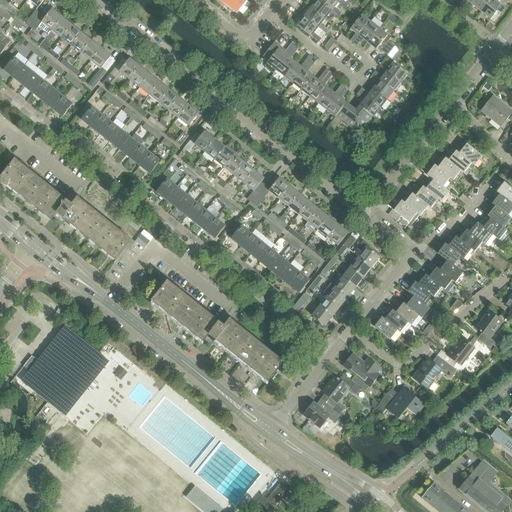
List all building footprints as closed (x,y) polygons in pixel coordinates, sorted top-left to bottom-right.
[(247,1),(245,0),(231,0),(227,6),(236,14),(238,11),(243,15),(251,5),(246,1),(247,1)] [(328,16),(331,11),(317,0),(311,8),(325,20),(332,26),(335,22),(328,16)] [(334,8),(338,3),(334,0),(317,0),(331,11),(332,11),(339,17),(342,13),(334,8)] [(342,0),(334,0),(338,3),(346,9),(349,5),(342,0)] [(474,0),(471,4),(480,11),(489,0),(474,0)] [(501,6),(493,0),(489,0),(480,11),(490,19),(497,11),(501,6)] [(17,11),(9,4),(6,8),(14,15),(17,11)] [(25,24),(30,28),(42,12),(38,8),(25,24)] [(321,25),(325,20),(311,8),(304,17),(318,28),(325,34),(328,31),(321,25)] [(47,16),(42,12),(30,28),(35,32),(42,23),(52,31),(62,18),(52,10),(47,16)] [(497,11),(490,19),(494,22),(500,14),(497,11)] [(14,20),(3,12),(1,15),(12,24),(14,20)] [(350,41),(354,43),(371,22),(362,15),(351,29),(356,33),(350,41)] [(314,33),(318,28),(304,17),(297,25),(319,42),(322,39),(314,33)] [(52,31),(62,38),(72,26),(62,18),(52,31)] [(14,20),(12,24),(19,30),(22,27),(14,20)] [(363,38),(368,42),(379,29),(371,22),(354,43),(357,46),(363,38)] [(62,38),(71,46),(82,33),(72,26),(62,38)] [(378,48),(388,56),(395,46),(385,38),(388,36),(379,29),(368,42),(362,50),(365,53),(371,45),(377,50),(378,48)] [(31,31),(27,36),(32,40),(37,35),(31,31)] [(71,46),(81,54),(91,41),(82,33),(71,46)] [(11,42),(1,35),(0,35),(0,54),(1,55),(11,42)] [(325,46),(329,50),(335,41),(331,38),(325,46)] [(81,54),(91,62),(101,49),(91,41),(81,54)] [(274,72),(276,70),(296,45),(293,42),(285,51),(274,42),(263,57),(269,61),(265,66),(266,69),(268,70),(269,71),(270,72),(272,73),(274,72)] [(26,47),(34,53),(37,50),(29,43),(26,47)] [(41,48),(49,54),(52,50),(44,44),(41,48)] [(299,48),(296,45),(276,70),(285,77),(296,62),(291,58),(299,48)] [(399,49),(395,46),(388,56),(392,59),(399,49)] [(111,57),(101,49),(91,62),(101,69),(88,85),(93,89),(107,72),(102,68),(111,57)] [(45,56),(37,50),(34,53),(42,60),(45,56)] [(60,57),(52,50),(49,54),(57,61),(60,57)] [(301,66),(296,62),(285,77),(293,84),(313,58),(309,56),(301,66)] [(4,70),(14,79),(24,66),(14,58),(4,70)] [(316,61),(313,58),(293,84),(301,90),(313,76),(308,72),(316,61)] [(45,62),(53,69),(56,65),(48,59),(45,62)] [(60,63),(68,70),(72,66),(64,59),(60,63)] [(120,72),(130,80),(140,67),(130,59),(120,71),(115,68),(102,84),(107,88),(120,72)] [(379,66),(386,72),(387,72),(401,83),(408,74),(394,63),(389,68),(382,63),(379,66)] [(64,71),(56,65),(53,69),(56,72),(61,75),(64,71)] [(14,79),(24,86),(34,73),(24,66),(14,79)] [(80,72),(72,66),(68,70),(77,76),(80,72)] [(130,80),(140,87),(150,75),(140,67),(130,80)] [(318,80),(313,76),(301,90),(310,97),(330,72),(326,69),(318,80)] [(376,70),(373,74),(394,92),(401,83),(387,72),(386,72),(383,76),(376,70)] [(333,74),(330,72),(310,97),(318,104),(330,89),(325,85),(330,78),(333,74)] [(24,86),(33,94),(44,81),(34,73),(24,86)] [(65,78),(73,84),(76,81),(68,74),(65,78)] [(377,83),(373,88),(388,100),(394,92),(373,74),(370,77),(377,83)] [(140,87),(149,95),(159,83),(150,75),(140,87)] [(33,94),(43,102),(53,89),(44,81),(33,94)] [(84,87),(76,81),(73,84),(81,91),(84,87)] [(149,95),(159,103),(169,90),(159,83),(149,95)] [(487,83),(483,88),(489,92),(492,87),(489,84),(487,83)] [(335,93),(330,89),(318,104),(327,110),(344,89),(341,87),(340,86),(335,93)] [(362,88),(359,91),(381,108),(388,100),(373,88),(369,93),(362,88)] [(43,102),(53,110),(63,97),(53,89),(43,102)] [(344,89),(327,110),(336,117),(336,116),(347,103),(341,99),(347,92),(344,89)] [(159,103),(169,111),(179,98),(169,90),(159,103)] [(81,91),(73,100),(78,104),(85,94),(81,91)] [(364,100),(360,105),(373,116),(372,116),(374,117),(381,108),(359,91),(356,95),(364,100)] [(103,96),(111,103),(114,99),(106,92),(103,96)] [(120,92),(117,96),(125,103),(129,99),(120,92)] [(73,105),(63,97),(53,110),(63,118),(73,105)] [(500,127),(511,112),(493,97),(481,111),(500,127)] [(169,111),(178,118),(188,106),(179,98),(169,111)] [(122,105),(114,99),(111,103),(119,109),(122,105)] [(129,105),(136,111),(140,107),(132,101),(129,105)] [(356,110),(347,103),(336,116),(352,129),(364,127),(372,116),(373,116),(360,105),(356,110)] [(198,114),(188,106),(178,118),(188,126),(198,114)] [(81,120),(91,128),(102,115),(92,107),(81,120)] [(148,114),(140,107),(136,111),(145,118),(148,114)] [(123,112),(131,118),(134,115),(126,108),(123,112)] [(91,128),(101,136),(111,123),(102,115),(91,128)] [(142,121),(134,115),(131,118),(139,125),(142,121)] [(148,120),(156,127),(159,123),(151,116),(148,120)] [(111,143),(121,131),(124,127),(119,123),(116,127),(111,123),(101,136),(111,143)] [(142,127),(151,134),(154,130),(145,123),(142,127)] [(168,129),(159,123),(156,127),(164,134),(168,129)] [(330,126),(327,129),(332,134),(335,130),(330,126)] [(162,137),(154,130),(151,134),(159,140),(162,137)] [(111,143),(121,151),(131,138),(121,131),(111,143)] [(181,146),(188,137),(183,132),(175,142),(181,146)] [(195,145),(205,153),(215,140),(205,132),(201,137),(196,133),(184,149),(189,153),(195,145)] [(121,151),(131,159),(141,146),(131,138),(121,151)] [(173,146),(165,139),(162,143),(170,150),(173,146)] [(205,153),(214,161),(225,148),(215,140),(205,153)] [(467,144),(460,154),(459,154),(472,164),(476,167),(483,157),(467,144)] [(131,159),(140,167),(150,154),(141,146),(131,159)] [(214,161),(224,168),(235,155),(225,148),(214,161)] [(464,174),(472,164),(459,154),(460,154),(457,151),(449,161),(461,171),(464,174)] [(160,162),(150,154),(140,167),(150,175),(160,162)] [(224,168),(234,176),(244,163),(235,155),(224,168)] [(454,180),(461,171),(449,161),(445,158),(438,168),(450,178),(454,180)] [(116,260),(132,241),(80,200),(75,206),(67,200),(67,201),(20,164),(20,163),(16,160),(0,179),(0,180),(51,221),(54,217),(62,223),(64,220),(116,260)] [(234,176),(244,184),(254,171),(244,163),(234,176)] [(179,169),(186,175),(189,171),(182,165),(179,169)] [(434,179),(434,180),(443,187),(450,178),(438,168),(435,165),(428,174),(434,179)] [(194,170),(202,176),(205,172),(200,169),(197,166),(194,170)] [(198,178),(189,171),(186,175),(195,182),(198,178)] [(264,179),(254,171),(244,184),(253,192),(247,200),(252,204),(260,194),(255,190),(264,179)] [(213,179),(205,172),(202,176),(210,183),(213,179)] [(269,192),(279,200),(290,187),(280,179),(269,192)] [(156,192),(166,200),(177,188),(166,180),(156,192)] [(449,192),(443,187),(434,180),(426,189),(439,200),(442,202),(449,192)] [(198,185),(206,191),(209,187),(201,181),(198,185)] [(213,186),(221,192),(225,188),(217,182),(213,186)] [(496,193),(499,195),(500,195),(511,204),(511,190),(504,183),(496,193)] [(218,194),(209,187),(206,191),(215,198),(218,194)] [(279,200),(289,207),(299,194),(290,187),(279,200)] [(431,209),(439,200),(426,189),(423,187),(415,196),(427,206),(431,209)] [(166,200),(176,208),(186,195),(177,188),(166,200)] [(232,194),(225,188),(221,192),(229,198),(232,194)] [(265,198),(260,194),(252,204),(257,208),(265,198)] [(289,207),(299,215),(309,202),(299,194),(289,207)] [(420,215),(427,206),(415,196),(412,194),(405,203),(417,213),(420,215)] [(176,208),(186,216),(196,203),(186,195),(176,208)] [(492,204),(495,207),(508,217),(511,211),(511,204),(500,195),(499,195),(492,204)] [(218,200),(225,206),(228,203),(221,196),(218,200)] [(459,199),(456,203),(462,208),(465,205),(459,199)] [(409,223),(417,213),(405,203),(402,201),(394,211),(409,223)] [(299,215),(308,223),(319,209),(309,202),(299,215)] [(186,216),(196,224),(206,211),(196,203),(186,216)] [(236,209),(228,203),(225,206),(226,207),(232,211),(233,213),(236,209)] [(226,207),(223,211),(228,215),(232,211),(226,207)] [(263,207),(260,210),(267,215),(269,212),(263,207)] [(487,216),(491,219),(503,228),(511,219),(508,217),(495,207),(487,216)] [(308,229),(315,234),(328,217),(319,209),(308,223),(305,226),(305,228),(307,229),(308,229)] [(262,217),(254,210),(251,214),(259,221),(262,217)] [(196,224),(205,231),(216,219),(206,211),(196,224)] [(268,216),(276,223),(280,219),(271,212),(268,216)] [(325,242),(328,238),(338,225),(328,217),(315,234),(315,236),(316,237),(318,236),(325,242)] [(226,227),(216,219),(205,231),(215,239),(226,227)] [(287,225),(280,219),(276,223),(284,229),(287,225)] [(493,236),(499,240),(501,242),(506,236),(504,235),(507,231),(503,228),(491,219),(484,228),(493,236)] [(262,224),(270,230),(273,226),(265,220),(262,224)] [(486,245),(493,236),(484,228),(477,223),(470,232),(483,242),(486,245)] [(348,233),(338,225),(328,238),(338,246),(348,233)] [(230,239),(241,247),(251,234),(241,226),(230,239)] [(282,233),(273,226),(270,230),(279,237),(282,233)] [(287,232),(296,238),(299,234),(290,228),(287,232)] [(475,252),(483,242),(470,232),(467,230),(460,239),(472,249),(475,252)] [(241,247),(250,255),(261,242),(251,234),(241,247)] [(307,241),(299,234),(296,238),(304,245),(307,241)] [(282,239),(290,246),(293,242),(285,235),(282,239)] [(351,235),(343,245),(347,248),(348,249),(356,239),(351,235)] [(465,259),(472,249),(460,239),(457,237),(449,246),(461,256),(465,259)] [(362,253),(358,257),(372,268),(380,258),(368,249),(370,246),(363,241),(357,248),(362,253)] [(271,249),(261,242),(250,255),(260,263),(271,249)] [(301,248),(293,242),(290,246),(298,252),(301,248)] [(307,247),(315,254),(318,250),(310,243),(307,247)] [(438,253),(448,261),(448,260),(454,265),(461,256),(449,246),(446,244),(438,253)] [(341,256),(347,248),(343,245),(337,253),(341,256)] [(260,263),(270,270),(280,257),(271,249),(260,263)] [(301,254),(309,261),(312,257),(304,250),(301,254)] [(326,256),(318,250),(315,254),(322,260),(326,256)] [(334,256),(327,264),(331,268),(338,259),(334,256)] [(270,270),(280,278),(290,265),(280,257),(270,270)] [(320,264),(312,257),(309,261),(317,267),(320,264)] [(358,257),(351,267),(364,278),(372,268),(358,257)] [(463,273),(454,265),(448,260),(448,261),(440,270),(453,280),(456,282),(463,273)] [(325,275),(331,268),(327,264),(321,272),(325,275)] [(280,278),(290,286),(300,273),(290,265),(280,278)] [(351,267),(343,277),(356,287),(364,278),(351,267)] [(445,290),(453,280),(440,270),(437,267),(429,277),(442,287),(445,290)] [(310,281),(300,273),(290,286),(300,294),(310,281)] [(319,275),(312,284),(316,287),(323,279),(319,275)] [(434,296),(442,287),(429,277),(426,275),(419,284),(431,294),(434,296)] [(343,277),(335,286),(348,297),(356,287),(343,277)] [(268,383),(284,362),(233,321),(227,328),(223,325),(223,326),(172,285),(168,281),(152,301),(204,342),(206,339),(214,345),(217,342),(268,383)] [(414,296),(423,304),(424,303),(431,294),(419,284),(418,285),(415,282),(408,291),(414,296)] [(309,295),(316,287),(312,284),(305,292),(309,295)] [(335,286),(327,296),(341,307),(348,297),(335,286)] [(304,294),(292,308),(297,312),(309,298),(304,294)] [(327,296),(320,306),(333,316),(341,307),(327,296)] [(430,308),(424,303),(423,304),(414,296),(407,305),(407,306),(419,316),(420,315),(422,317),(430,308)] [(412,325),(419,316),(407,306),(407,305),(404,303),(396,313),(408,323),(409,322),(412,325)] [(325,326),(333,316),(320,306),(312,316),(325,326)] [(401,332),(408,323),(396,313),(393,310),(385,320),(398,330),(401,332)] [(490,339),(503,322),(488,311),(475,329),(482,334),(477,340),(490,350),(495,343),(490,339)] [(390,340),(398,330),(385,320),(382,318),(375,327),(390,340)] [(95,378),(108,361),(65,328),(38,361),(32,356),(24,366),(30,371),(22,382),(65,415),(86,388),(94,394),(102,384),(95,378)] [(436,356),(440,359),(451,368),(456,363),(461,367),(475,348),(473,346),(469,344),(461,337),(447,355),(441,350),(436,356)] [(474,338),(469,344),(473,346),(477,340),(474,338)] [(368,359),(364,365),(360,362),(361,361),(352,355),(343,366),(355,376),(351,380),(365,391),(369,387),(379,375),(377,373),(380,369),(368,359)] [(456,371),(451,368),(440,359),(434,365),(429,361),(417,375),(416,373),(412,378),(414,379),(415,378),(433,393),(438,386),(432,382),(441,370),(451,378),(456,371)] [(122,367),(117,373),(123,378),(127,372),(122,367)] [(329,401),(326,405),(339,415),(344,409),(337,403),(348,389),(356,395),(360,390),(343,376),(339,380),(335,377),(322,392),(328,397),(327,399),(329,401)] [(417,416),(425,405),(403,387),(395,398),(389,393),(376,408),(383,414),(386,409),(399,419),(407,408),(417,416)] [(336,419),(339,415),(326,405),(322,410),(313,403),(304,416),(319,428),(328,416),(336,419)] [(511,454),(511,440),(497,429),(491,437),(511,454)] [(483,461),(473,472),(460,489),(488,511),(502,511),(511,502),(487,482),(496,472),(483,461)] [(438,511),(469,511),(434,483),(421,498),(438,511)] [(280,484),(267,500),(263,497),(256,505),(265,511),(273,511),(277,508),(275,506),(290,488),(285,485),(284,487),(280,484)] [(217,511),(220,509),(191,485),(181,497),(199,511),(217,511)]
